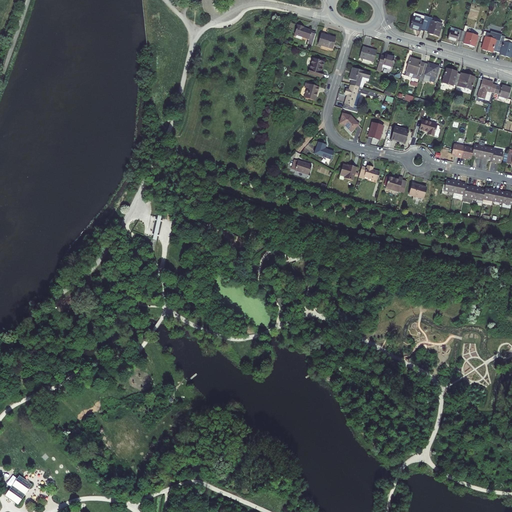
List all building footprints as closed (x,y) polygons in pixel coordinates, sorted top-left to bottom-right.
[(471,8),(468,17),(476,20),(479,11),(471,8)] [(421,29),(424,30),(428,17),(414,13),(410,27),(414,28),(420,30),(421,29)] [(433,18),(428,16),(428,17),(424,30),(429,31),(428,32),(433,34),(439,36),(442,24),(432,21),(433,18)] [(315,39),(318,31),(306,27),(304,27),(305,25),(299,24),(296,33),(315,39)] [(452,25),(448,39),(453,40),(457,41),(457,40),(461,41),(464,31),(460,30),(461,27),(452,25)] [(478,35),(464,31),(461,41),(464,42),(464,43),(469,45),(474,46),(478,35)] [(328,34),(322,32),(319,43),(334,48),(337,37),(328,34)] [(499,41),(496,51),(500,53),(499,54),(505,56),(510,57),(511,51),(511,43),(503,41),(504,38),(505,36),(501,35),(500,40),(499,41)] [(499,41),(500,40),(486,36),(482,49),(487,51),(492,52),(493,50),(496,51),(499,41)] [(367,47),(363,46),(359,57),(363,59),(373,61),(377,50),(373,49),(373,50),(370,49),(366,48),(367,47)] [(380,57),(376,70),(380,72),(382,67),(390,70),(391,67),(392,67),(394,57),(391,56),(385,55),(384,58),(380,57)] [(314,58),(310,72),(323,76),(324,72),(322,71),(325,61),(314,58)] [(419,80),(424,64),(421,63),(421,61),(414,59),(410,58),(405,76),(419,80)] [(419,80),(419,82),(421,83),(422,81),(430,83),(430,82),(434,83),(439,66),(432,64),(428,63),(428,65),(424,64),(419,80)] [(350,85),(359,88),(362,77),(370,79),(371,75),(364,73),(364,72),(352,69),(349,80),(352,81),(350,85)] [(450,70),(446,69),(443,82),(456,87),(460,75),(456,74),(457,72),(450,70)] [(464,76),(460,75),(456,87),(471,91),(475,77),(468,75),(464,74),(464,76)] [(486,92),(493,94),(495,86),(492,86),(493,84),(488,83),(482,81),(477,99),(484,101),(486,92)] [(320,86),(308,83),(306,87),(309,88),(306,97),(317,100),(320,86)] [(359,88),(350,85),(349,91),(346,90),(345,95),(347,96),(345,104),(353,106),(357,93),(360,94),(362,89),(359,88)] [(501,88),(495,86),(493,94),(499,96),(498,97),(507,100),(510,89),(506,88),(502,86),(501,88)] [(428,107),(429,102),(405,95),(404,99),(428,107)] [(351,117),(343,115),(340,124),(347,126),(349,128),(348,129),(352,132),(359,125),(351,117)] [(436,126),(422,122),(420,131),(428,133),(427,135),(433,137),(433,136),(437,137),(440,127),(436,126)] [(383,127),(372,124),(368,137),(379,141),(383,127)] [(408,132),(394,128),(391,140),(405,144),(408,132)] [(327,144),(319,141),(315,153),(331,158),(334,150),(326,147),(327,144)] [(474,148),(454,144),(452,154),(457,155),(457,156),(466,159),(467,157),(472,158),(473,154),(478,155),(478,157),(487,159),(487,158),(492,159),(492,161),(497,162),(497,161),(502,162),(504,152),(494,150),(494,149),(475,145),(474,148)] [(312,165),(295,159),(292,168),(305,172),(304,175),(308,176),(309,174),(312,165)] [(357,166),(349,164),(348,165),(343,164),(340,174),(345,175),(345,177),(353,180),(357,166)] [(368,167),(362,166),(359,177),(364,178),(365,176),(378,180),(380,171),(373,169),(374,167),(368,165),(368,167)] [(386,187),(399,191),(403,179),(403,178),(399,177),(398,179),(389,176),(386,187)] [(407,181),(403,179),(399,191),(404,193),(407,181)] [(451,183),(446,182),(444,192),(464,196),(462,202),(472,204),(473,200),(483,202),(483,200),(511,206),(511,195),(509,195),(510,193),(505,193),(505,194),(500,193),(500,192),(490,190),(490,191),(486,190),(485,192),(480,191),(480,189),(471,188),(470,189),(465,188),(466,186),(461,185),(461,183),(451,181),(451,183)] [(409,194),(418,197),(421,185),(413,182),(409,194)] [(427,187),(421,185),(418,197),(423,198),(427,187)] [(7,502),(19,511),(34,491),(21,482),(7,502)]
